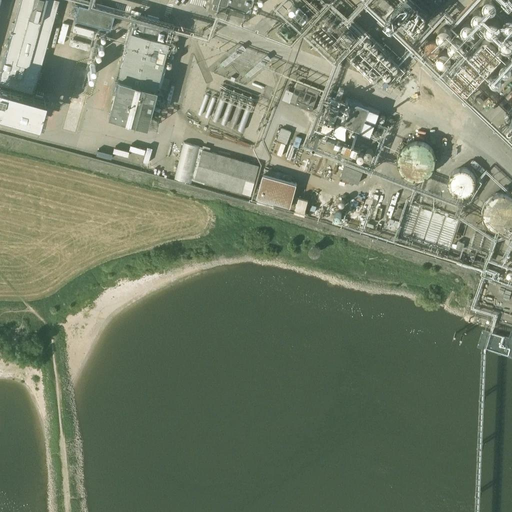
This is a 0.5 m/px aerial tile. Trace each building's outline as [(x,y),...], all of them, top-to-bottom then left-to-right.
[(58,0),(20,0),(0,74),(0,82),(33,92),(58,0)] [(253,0),(228,0),(226,7),(249,13),(253,0)] [(432,14),(416,0),(403,0),(395,9),(418,29),(432,14)] [(445,0),(444,0),(418,0),(433,14),(445,0)] [(114,14),(79,4),(74,19),(110,29),(114,14)] [(302,4),(289,18),(303,31),(308,26),(310,28),(314,23),(313,21),(316,18),(302,4)] [(249,13),(226,7),(225,13),(248,19),(249,13)] [(361,34),(335,9),(312,34),(338,58),(361,34)] [(170,29),(133,19),(130,31),(118,78),(154,88),(166,40),(167,41),(170,29)] [(57,41),(65,43),(68,22),(61,21),(57,41)] [(72,32),(93,35),(94,28),(81,26),(81,22),(73,21),(72,32)] [(478,47),(477,47),(476,48),(476,49),(476,50),(476,51),(474,52),(473,52),(472,53),(471,53),(470,54),(470,55),(470,56),(467,59),(466,59),(465,60),(464,61),(464,62),(463,63),(463,64),(462,65),(461,65),(460,66),(459,66),(458,67),(458,68),(458,69),(458,70),(455,72),(454,72),(453,73),(452,73),(452,74),(451,75),(451,76),(451,78),(452,79),(452,80),(453,80),(454,80),(455,81),(456,80),(457,82),(457,83),(458,84),(458,85),(459,86),(460,86),(461,86),(462,86),(463,87),(463,88),(463,89),(464,90),(465,91),(466,92),(467,92),(468,92),(469,92),(470,91),(471,90),(471,89),(472,88),(474,85),(475,85),(476,85),(477,84),(478,83),(478,82),(478,81),(480,79),(481,79),(482,78),(483,77),(484,76),(484,75),(484,74),(486,72),(487,72),(488,71),(489,71),(490,70),(490,69),(490,68),(491,67),(492,66),(493,66),(494,65),(495,65),(496,64),(496,63),(496,62),(496,61),(499,59),(500,59),(501,58),(502,57),(503,56),(503,55),(503,54),(502,52),(501,51),(500,51),(499,50),(498,51),(497,49),(497,48),(496,47),(495,46),(495,45),(494,45),(493,45),(492,45),(491,44),(491,43),(491,42),(490,41),(489,40),(488,39),(487,39),(485,39),(484,40),(483,40),(483,41),(482,42),(482,43),(480,46),(478,46),(478,47)] [(353,63),(344,55),(339,61),(348,68),(353,63)] [(154,88),(118,78),(109,113),(136,120),(136,121),(145,123),(154,88)] [(320,91),(298,83),(290,103),(301,107),(307,92),(318,97),(320,91)] [(160,90),(158,90),(157,90),(156,90),(156,91),(155,92),(155,93),(154,93),(154,94),(155,95),(155,96),(156,97),(157,98),(158,98),(160,98),(161,97),(162,97),(162,96),(162,95),(163,95),(163,94),(163,93),(162,92),(161,91),(161,90),(160,90)] [(485,91),(478,99),(482,103),(489,95),(485,91)] [(318,97),(307,92),(301,107),(313,111),(318,97)] [(346,101),(330,95),(318,126),(333,132),(334,132),(346,101)] [(380,111),(347,98),(346,101),(334,132),(344,136),(348,125),(371,134),(380,111)] [(274,150),(284,153),(292,129),(283,126),(278,138),(274,150)] [(436,176),(441,144),(407,138),(401,170),(436,176)] [(199,145),(183,141),(174,176),(190,181),(199,145)] [(137,150),(134,160),(149,164),(153,149),(131,143),(129,148),(137,150)] [(260,164),(202,148),(194,177),(252,193),(260,164)] [(363,170),(347,164),(342,175),(359,181),(363,170)] [(293,175),(266,167),(258,195),(260,196),(258,201),(274,205),(275,200),(292,204),(298,181),(292,180),(293,175)] [(309,197),(300,195),(298,201),(308,203),(309,197)] [(306,209),(297,206),(298,201),(295,212),(306,214),(308,204),(308,203),(306,209)] [(404,207),(399,205),(396,214),(401,216),(404,207)] [(465,241),(459,239),(457,246),(463,248),(465,241)]
